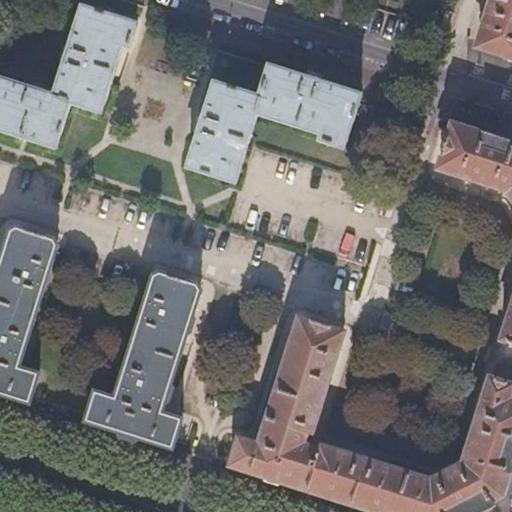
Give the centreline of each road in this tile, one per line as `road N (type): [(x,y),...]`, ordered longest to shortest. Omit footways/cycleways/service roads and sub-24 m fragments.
road 1 (residential): [(189,0),(511,101)]
road 2 (residential): [(0,465),(146,511)]
